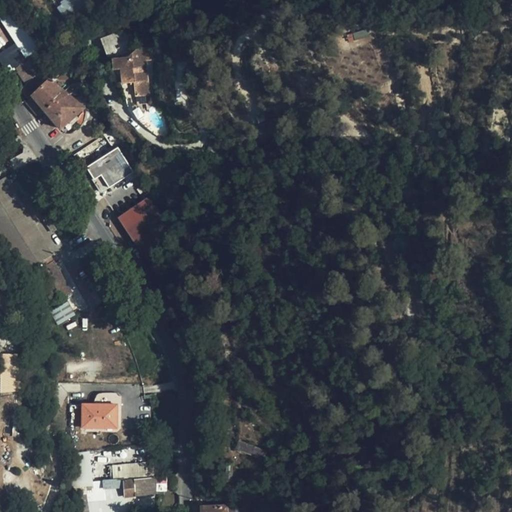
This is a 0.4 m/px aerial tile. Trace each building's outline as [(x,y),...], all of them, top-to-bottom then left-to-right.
[(64,17),(83,3),(81,0),(62,0),(55,5),(64,17)] [(132,43),(123,28),(101,36),(102,43),(103,46),(103,49),(103,53),(112,52),(132,43)] [(128,52),(113,57),(115,65),(115,67),(115,68),(123,67),(125,81),(135,80),(137,94),(151,93),(147,58),(154,57),(153,44),(139,45),(128,52)] [(45,83),(43,79),(38,47),(15,68),(28,82),(34,76),(42,85),(32,95),(43,109),(59,129),(86,105),(80,95),(75,99),(50,78),(45,83)] [(20,90),(28,99),(32,95),(42,85),(34,76),(28,82),(20,90)] [(151,93),(137,94),(138,102),(151,101),(151,93)] [(27,100),(37,115),(43,109),(32,95),(28,99),(28,100),(27,100)] [(116,147),(83,169),(102,196),(135,174),(116,147)] [(39,269),(53,261),(50,256),(44,259),(23,225),(31,220),(4,178),(0,180),(0,233),(25,274),(29,271),(30,274),(39,269)] [(168,238),(147,202),(114,223),(135,258),(168,238)] [(44,259),(50,256),(53,254),(31,220),(23,225),(44,259)] [(71,292),(53,261),(39,269),(53,293),(47,297),(51,303),(65,296),(71,292)] [(51,303),(47,305),(58,325),(75,315),(65,296),(51,303)] [(0,355),(3,391),(23,390),(20,352),(0,353),(0,355)] [(157,397),(156,394),(147,394),(148,402),(157,402),(157,401),(157,397)] [(119,405),(84,404),(83,429),(96,429),(96,424),(118,425),(119,405)] [(265,458),(268,449),(240,440),(237,449),(265,458)] [(102,484),(99,451),(69,454),(73,503),(104,499),(102,484)] [(155,491),(155,479),(102,484),(104,499),(138,496),(138,493),(155,491)] [(246,511),(246,503),(227,504),(227,506),(202,507),(202,511),(227,511),(239,511),(238,511),(246,511)]
